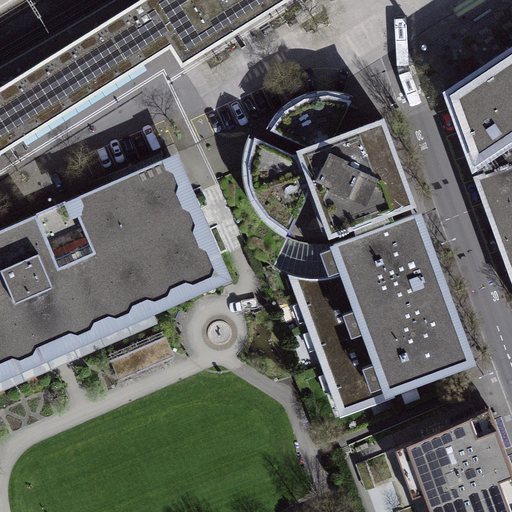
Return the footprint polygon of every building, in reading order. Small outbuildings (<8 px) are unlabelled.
[(180,66),(286,0),(140,0),(139,1),(180,66)] [(139,5),(0,92),(0,158),(169,51),(139,5)] [(511,53),(473,80),(446,98),(511,286),(511,53)] [(340,416),(473,370),(443,287),(382,121),(359,129),(339,136),(352,101),(331,95),(307,98),(289,106),(276,118),(266,134),(298,148),(297,159),(247,141),(240,169),(242,189),(251,213),(266,231),(285,246),(308,198),(327,254),(319,260),(327,283),(292,284),(340,416)] [(0,375),(225,277),(172,156),(0,231),(0,375)] [(166,337),(111,361),(119,379),(174,355),(166,337)] [(511,511),(511,453),(494,409),(410,443),(438,511),(511,511)]
